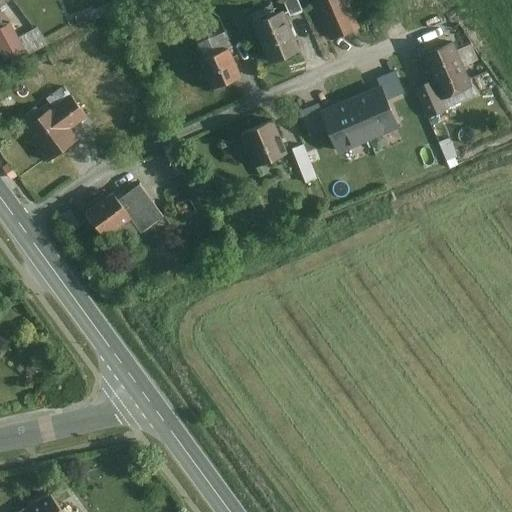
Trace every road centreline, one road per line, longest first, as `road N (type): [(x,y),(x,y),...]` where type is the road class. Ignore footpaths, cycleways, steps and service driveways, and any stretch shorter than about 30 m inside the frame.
road 1 (residential): [(23,231),(119,168),(414,32)]
road 2 (secondary): [(144,396),(23,231)]
road 3 (residential): [(144,396),(123,411),(0,440)]
road 4 (secondary): [(228,511),(144,396)]
